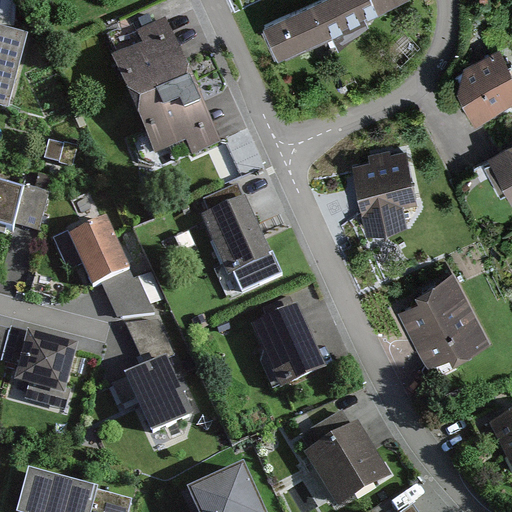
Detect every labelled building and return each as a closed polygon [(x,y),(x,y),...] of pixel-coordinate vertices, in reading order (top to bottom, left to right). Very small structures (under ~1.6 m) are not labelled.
[(409,0),(328,0),(266,28),(281,61),(411,3),(409,0)] [(29,46),(0,38),(0,113),(9,116),(29,46)] [(173,43),(116,66),(155,157),(211,134),(173,43)] [(511,67),(506,55),(456,79),(478,124),(511,107),(511,67)] [(511,151),(488,166),(511,204),(511,151)] [(408,157),(355,167),(368,238),(406,231),(402,211),(417,208),(408,157)] [(50,201),(0,188),(0,233),(12,237),(14,228),(42,235),(50,201)] [(244,205),(203,222),(228,279),(269,262),(244,205)] [(108,230),(75,243),(97,295),(129,281),(108,230)] [(60,239),(68,272),(81,269),(73,236),(60,239)] [(453,275),(399,301),(436,375),(489,349),(453,275)] [(301,315),(255,334),(282,396),(327,377),(301,315)] [(76,358),(28,345),(16,389),(65,402),(76,358)] [(171,364),(126,384),(154,447),(200,426),(171,364)] [(511,417),(495,426),(511,463),(511,417)] [(353,425),(306,454),(340,509),(387,481),(353,425)] [(266,511),(250,476),(192,502),(196,511),(266,511)] [(132,511),(134,507),(27,479),(18,511),(132,511)]
